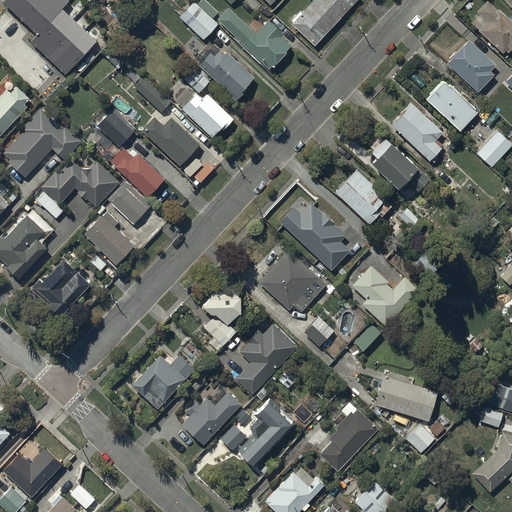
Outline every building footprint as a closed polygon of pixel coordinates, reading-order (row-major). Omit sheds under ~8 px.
[(61,5),(66,0),(3,0),(37,31),(29,39),(64,72),(96,37),(61,5)] [(194,0),(191,0),(178,14),(202,37),(217,21),(194,0)] [(312,0),(291,24),(315,45),(355,0),(312,0)] [(486,19),(478,28),(501,51),(504,48),(507,50),(510,47),(511,49),(511,19),(498,5),(496,7),(489,0),(483,0),(475,8),(486,19)] [(227,4),(216,16),(268,67),(273,61),(274,62),(286,51),(285,50),(291,44),(281,34),(283,32),(268,18),(255,31),(227,4)] [(450,58),(446,62),(478,90),(493,72),(489,69),(495,62),(466,37),(449,56),(450,58)] [(210,51),(199,62),(236,97),(247,85),(245,83),(253,75),(226,49),(224,51),(220,47),(214,54),(210,51)] [(194,64),(183,75),(198,90),(209,79),(194,64)] [(441,78),(425,95),(460,128),(478,109),(475,107),(474,107),(448,82),(447,83),(441,78)] [(170,100),(150,80),(140,91),(160,110),(170,100)] [(10,90),(7,86),(0,93),(0,131),(27,103),(25,101),(30,95),(17,83),(10,90)] [(185,85),(174,97),(182,105),(181,106),(211,134),(219,125),(222,128),(234,116),(207,91),(202,96),(196,91),(194,93),(185,85)] [(110,91),(104,97),(115,107),(121,101),(110,91)] [(391,122),(430,159),(443,146),(441,144),(443,142),(437,137),(443,129),(412,100),(391,122)] [(23,130),(4,151),(10,157),(7,160),(24,176),(52,146),(64,157),(82,138),(65,122),(62,125),(41,106),(21,128),(23,130)] [(97,123),(119,144),(134,129),(112,108),(97,123)] [(491,115),(485,120),(490,126),(500,116),(492,108),(488,111),(491,115)] [(154,115),(142,128),(179,163),(199,141),(171,115),(163,123),(154,115)] [(498,129),(476,151),(491,165),(511,142),(498,129)] [(376,153),(370,159),(404,191),(411,184),(420,193),(427,185),(418,177),(423,173),(415,166),(417,163),(385,133),(371,148),(376,153)] [(109,159),(147,195),(164,176),(137,151),(133,154),(123,145),(109,159)] [(55,167),(40,183),(59,202),(75,185),(79,189),(77,190),(85,198),(87,196),(96,204),(119,181),(97,159),(90,166),(86,162),(82,166),(72,157),(59,170),(55,167)] [(356,166),(334,189),(367,221),(377,211),(380,213),(390,202),(384,196),(385,194),(356,166)] [(126,179),(109,198),(134,221),(151,203),(126,179)] [(0,209),(8,202),(1,194),(7,188),(0,180),(0,209)] [(44,190),(36,198),(55,217),(63,208),(44,190)] [(293,204),(279,219),(331,269),(350,249),(340,239),(345,233),(333,222),(334,221),(323,210),(322,211),(310,200),(300,211),(293,204)] [(406,206),(398,214),(415,230),(423,222),(406,206)] [(83,231),(115,262),(134,243),(114,223),(118,219),(107,209),(103,213),(102,212),(83,231)] [(1,231),(0,232),(0,255),(8,263),(7,265),(18,275),(46,244),(37,236),(45,227),(27,211),(5,235),(1,231)] [(288,247),(258,279),(288,307),(292,302),(301,310),(326,283),(288,247)] [(504,257),(494,267),(509,283),(511,280),(511,254),(511,253),(505,259),(504,257)] [(44,310),(56,321),(91,281),(63,256),(49,271),(46,267),(40,274),(44,277),(43,278),(39,275),(29,286),(49,304),(44,310)] [(94,263),(104,272),(111,266),(100,256),(94,263)] [(366,295),(361,300),(386,323),(419,287),(403,273),(392,285),(387,280),(389,278),(370,261),(351,281),(366,295)] [(213,307),(217,310),(203,325),(215,336),(209,342),(218,350),(238,328),(229,319),(237,307),(240,307),(239,290),(233,290),(222,279),(201,298),(212,308),(213,307)] [(318,313),(303,328),(318,343),(334,328),(318,313)] [(460,322),(453,316),(441,330),(449,336),(460,322)] [(250,360),(235,376),(252,392),(297,344),(272,321),(262,332),(256,326),(246,337),(249,340),(240,350),(250,360)] [(372,322),(355,341),(363,349),(380,330),(372,322)] [(171,361),(160,351),(132,381),(158,405),(161,403),(165,407),(172,399),(167,395),(185,376),(186,377),(195,366),(180,352),(171,361)] [(384,373),(375,402),(428,419),(437,390),(410,382),(413,372),(396,367),(394,374),(393,374),(392,376),(384,373)] [(511,387),(491,380),(484,401),(511,410),(511,387)] [(204,442),(240,402),(227,390),(226,391),(220,386),(210,397),(206,394),(200,402),(196,398),(187,409),(190,412),(181,421),(204,442)] [(255,465),(296,422),(270,397),(258,409),(265,415),(255,425),(260,430),(240,451),(255,465)] [(331,440),(319,453),(337,470),(378,426),(349,400),(340,410),(345,415),(334,427),(336,429),(328,437),(331,440)] [(484,406),(480,419),(498,426),(503,412),(484,406)] [(437,419),(429,427),(436,434),(444,426),(437,419)] [(0,441),(10,431),(0,422),(0,441)] [(420,423),(406,437),(419,451),(434,437),(420,423)] [(490,491),(511,469),(511,433),(502,430),(495,449),(471,472),(490,491)] [(0,467),(31,495),(57,467),(33,445),(30,448),(23,441),(0,467)] [(307,501),(324,483),(316,475),(308,484),(292,469),(277,485),(278,486),(265,500),(278,511),(295,511),(301,506),(304,509),(310,504),(307,501)] [(374,479),(354,500),(366,511),(380,511),(394,498),(374,479)] [(95,498),(80,483),(70,492),(86,507),(95,498)] [(13,511),(26,499),(11,484),(0,495),(0,502),(10,511),(13,511)] [(81,511),(63,494),(46,511),(81,511)]
